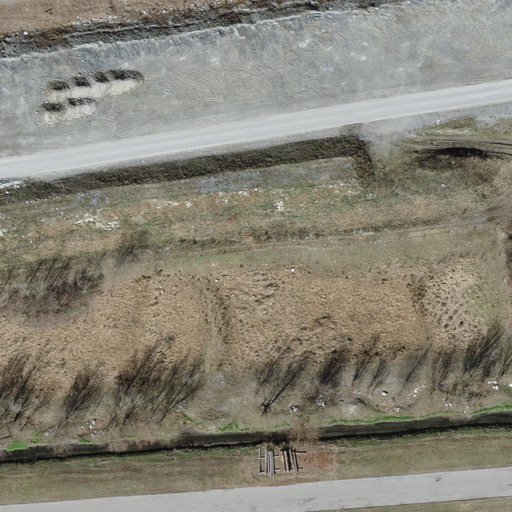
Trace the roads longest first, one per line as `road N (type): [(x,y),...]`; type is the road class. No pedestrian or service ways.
road 1 (motorway): [(511,8),(0,88)]
road 2 (motorway): [(0,156),(511,79)]
road 3 (unclassified): [(511,474),(23,511)]
